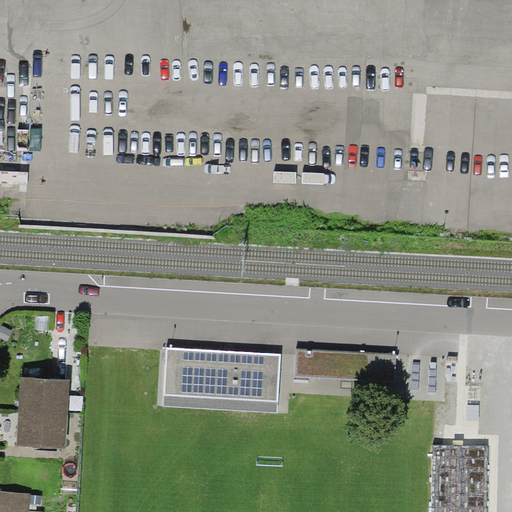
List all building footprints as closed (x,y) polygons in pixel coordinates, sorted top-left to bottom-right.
[(391,344),(293,341),(292,375),(390,379),(391,344)] [(279,357),(168,349),(164,406),(275,413),(279,357)] [(70,377),(20,374),(16,444),(67,447),(70,377)] [(431,511),(486,511),(487,446),(432,445),(431,511)] [(29,511),(31,490),(0,488),(0,511),(29,511)]
